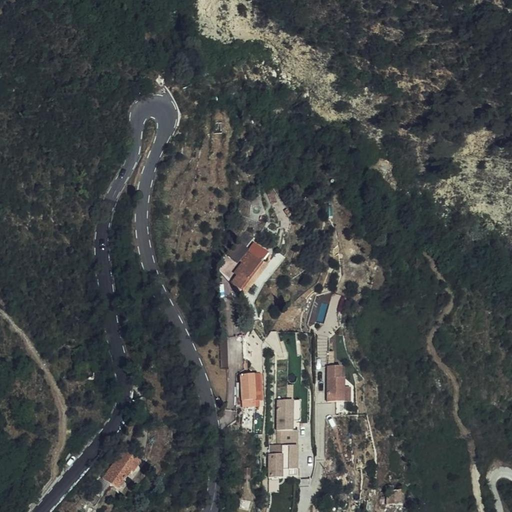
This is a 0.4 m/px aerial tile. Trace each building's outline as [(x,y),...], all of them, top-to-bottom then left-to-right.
[(244,246),(255,235),(249,229),(239,241),(244,246)] [(246,248),(257,237),(255,235),(244,246),(246,248)] [(252,255),(248,251),(243,255),(240,260),(246,265),(233,281),(241,288),(248,279),(252,282),(265,265),(258,259),(264,251),(258,247),(252,255)] [(332,405),(348,405),(349,382),(346,382),(346,370),(333,370),(332,405)] [(81,372),(82,386),(100,384),(99,371),(90,372),(81,372)] [(241,386),(242,417),(255,416),(254,385),(241,386)] [(284,468),(300,467),(299,398),(277,398),(278,443),(269,443),(270,476),(284,476),(284,468)] [(129,456),(109,484),(124,495),(137,477),(140,479),(146,468),(129,456)] [(406,495),(388,495),(390,510),(408,510),(406,495)]
